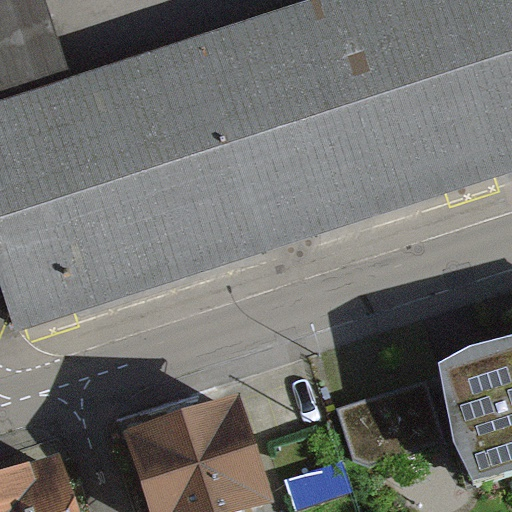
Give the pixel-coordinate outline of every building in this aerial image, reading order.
[(0,0),(0,309),(7,330),(511,170),(511,0),(366,0),(68,94),(38,0),(0,0)] [(511,349),(471,359),(439,378),(474,496),(511,485),(511,349)] [(379,371),(330,385),(369,510),(417,496),(379,371)] [(262,511),(236,418),(125,449),(142,511),(262,511)] [(66,511),(55,473),(0,489),(0,511),(66,511)]
